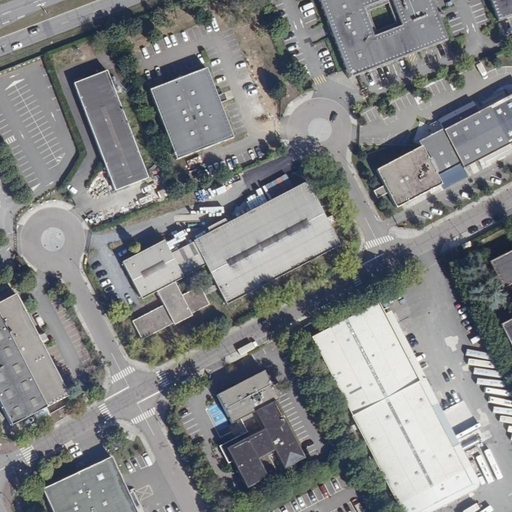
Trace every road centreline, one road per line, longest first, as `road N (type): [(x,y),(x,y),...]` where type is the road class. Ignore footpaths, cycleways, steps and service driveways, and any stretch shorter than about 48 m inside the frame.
road 1 (residential): [(134,394),(394,259)]
road 2 (unclassified): [(134,394),(51,238)]
road 3 (residential): [(0,474),(134,394)]
road 4 (unknown): [(230,380),(260,366),(278,369),(325,455)]
road 5 (residential): [(394,259),(322,130)]
road 6 (secondary): [(0,47),(124,0)]
road 7 (residential): [(394,259),(511,197)]
road 8 (unclassified): [(194,511),(134,394)]
road 9 (unknown): [(0,80),(27,70),(42,83),(70,142),(66,159)]
